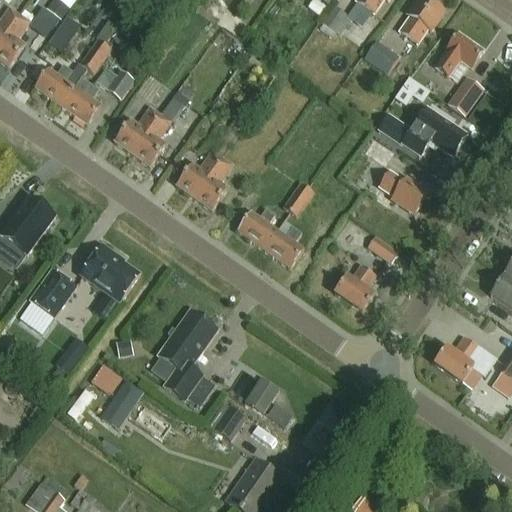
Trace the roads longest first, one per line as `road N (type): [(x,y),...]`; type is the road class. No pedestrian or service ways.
road 1 (residential): [(386,381),(0,109)]
road 2 (residential): [(386,381),(511,175)]
road 3 (residential): [(301,511),(386,381)]
road 4 (residential): [(511,469),(386,381)]
